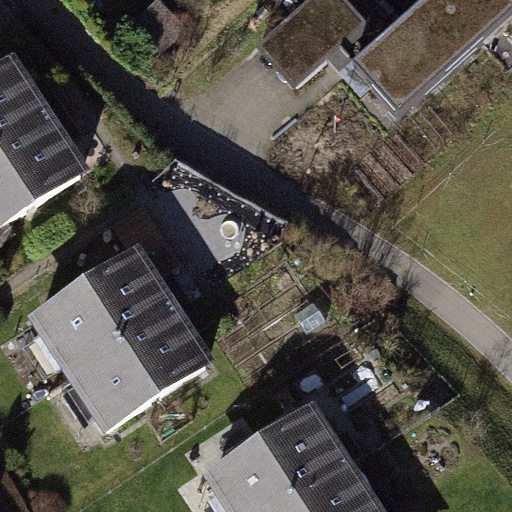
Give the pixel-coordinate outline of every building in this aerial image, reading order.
[(511,0),(334,0),(316,14),(394,112),(511,18),(511,0)] [(148,4),(117,34),(147,65),(178,35),(148,4)] [(7,63),(0,67),(0,149),(41,123),(7,63)] [(0,149),(0,236),(81,183),(41,123),(0,149)] [(171,320),(129,258),(18,331),(62,394),(171,320)] [(62,394),(99,448),(208,374),(171,320),(62,394)] [(299,416),(197,485),(215,511),(274,511),(336,471),(299,416)] [(363,511),(336,471),(274,511),(363,511)]
